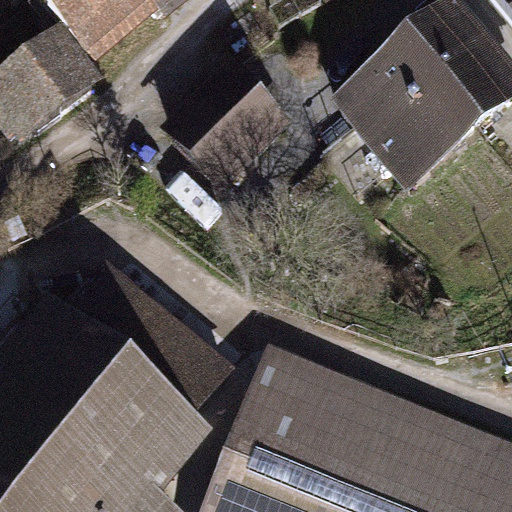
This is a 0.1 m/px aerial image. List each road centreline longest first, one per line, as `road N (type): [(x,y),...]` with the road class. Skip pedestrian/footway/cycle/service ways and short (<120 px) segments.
road 1 (track): [(0,280),(52,243),(101,231),(205,325),(275,326),(511,424)]
road 2 (unclassified): [(0,188),(235,0)]
